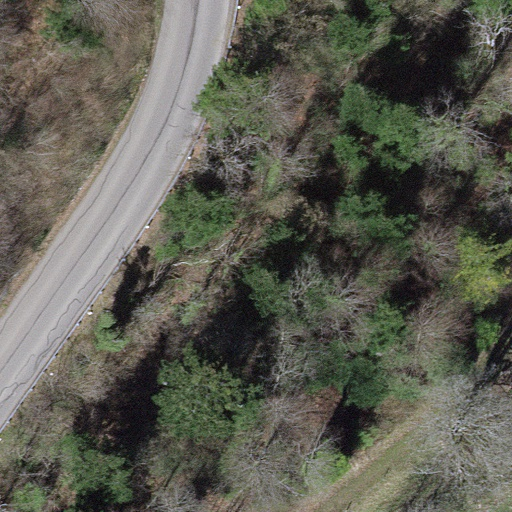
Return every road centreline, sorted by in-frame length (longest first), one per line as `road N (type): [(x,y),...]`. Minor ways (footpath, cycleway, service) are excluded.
road 1 (secondary): [(0,378),(108,224),(173,93),(203,0)]
road 2 (track): [(314,511),(511,357)]
